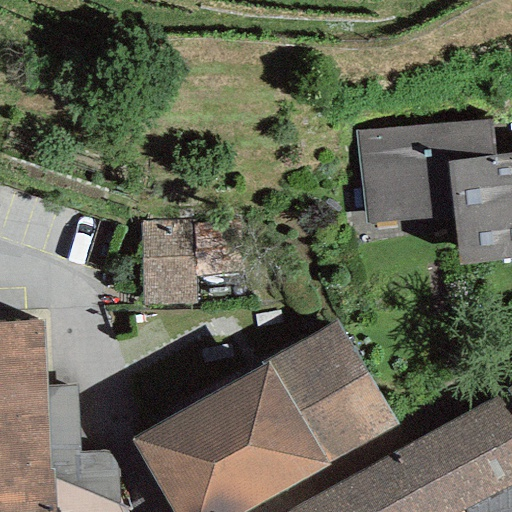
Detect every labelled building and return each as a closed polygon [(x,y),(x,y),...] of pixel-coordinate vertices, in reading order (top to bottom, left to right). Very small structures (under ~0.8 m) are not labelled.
[(490,121),(354,132),(364,225),(453,216),(458,263),(511,258),(511,153),(494,156),(490,121)] [(192,220),(141,222),(143,306),(195,304),(192,220)] [(335,322),(129,440),(172,511),(245,511),(329,466),(327,463),(397,426),(335,322)] [(0,323),(0,511),(54,511),(53,470),(49,470),(41,323),(0,323)] [(291,511),(457,511),(464,509),(511,481),(511,401),(504,391),(291,511)] [(464,511),(511,511),(511,481),(464,509),(464,511)]
